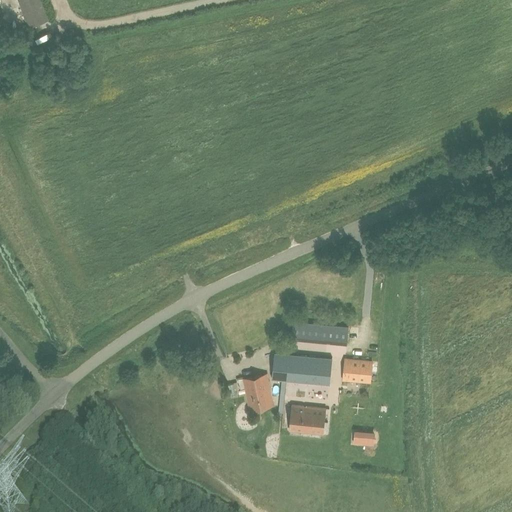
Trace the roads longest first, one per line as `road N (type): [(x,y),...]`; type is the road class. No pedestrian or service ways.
road 1 (unclassified): [(0,447),(53,391),(193,297),(511,162)]
road 2 (track): [(62,0),(79,27),(223,0)]
